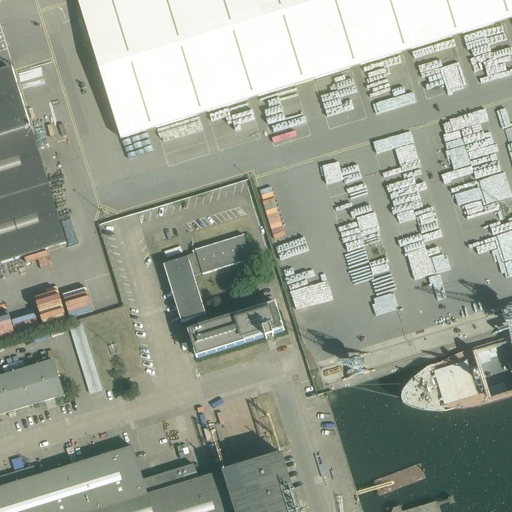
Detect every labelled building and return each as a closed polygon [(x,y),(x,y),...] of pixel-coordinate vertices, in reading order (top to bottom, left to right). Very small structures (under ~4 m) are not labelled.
[(511,0),(82,0),(78,1),(121,140),(511,19),(511,0)] [(0,75),(0,265),(28,256),(67,245),(13,72),(0,75)] [(275,304),(208,324),(194,277),(251,260),(244,236),(195,250),(196,253),(187,256),(188,258),(164,265),(182,323),(196,319),(199,327),(188,330),(197,357),(265,336),(266,339),(274,337),(273,334),(283,330),(275,304)] [(167,259),(183,254),(181,247),(165,252),(167,259)] [(71,327),(90,395),(103,391),(84,324),(71,327)] [(335,343),(322,347),(325,359),(339,355),(335,343)] [(0,416),(65,396),(54,360),(44,363),(43,359),(30,363),(31,367),(5,375),(3,369),(0,369),(0,416)] [(300,511),(282,453),(198,479),(194,465),(143,480),(133,447),(104,456),(102,452),(92,455),(93,459),(55,471),(54,467),(45,469),(46,474),(37,476),(34,467),(0,477),(0,511),(300,511)]
